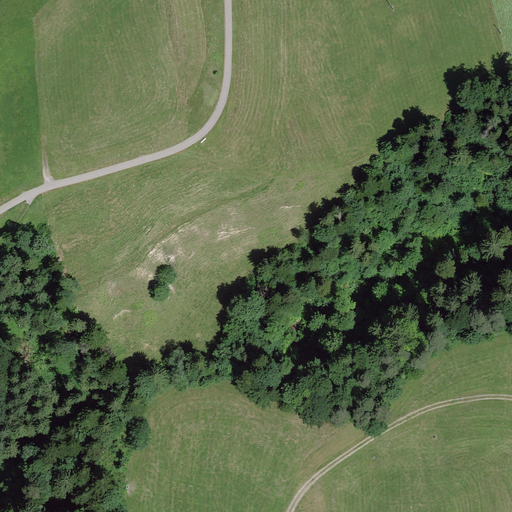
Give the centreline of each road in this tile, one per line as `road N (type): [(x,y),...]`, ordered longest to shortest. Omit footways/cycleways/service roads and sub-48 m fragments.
road 1 (unclassified): [(229,0),(221,104),(192,143),(0,211)]
road 2 (track): [(291,511),(293,497),(363,443),(460,400),(511,400)]
